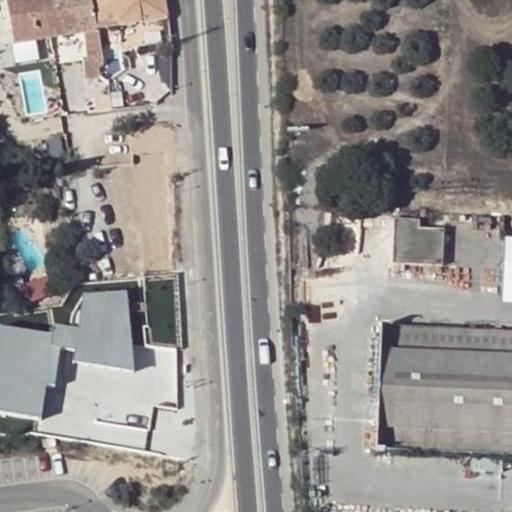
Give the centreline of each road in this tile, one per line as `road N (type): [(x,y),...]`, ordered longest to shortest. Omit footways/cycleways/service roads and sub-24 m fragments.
road 1 (unclassified): [(183,0),(219,454),(203,511)]
road 2 (primary): [(281,511),(238,0)]
road 3 (primary): [(209,0),(242,511)]
